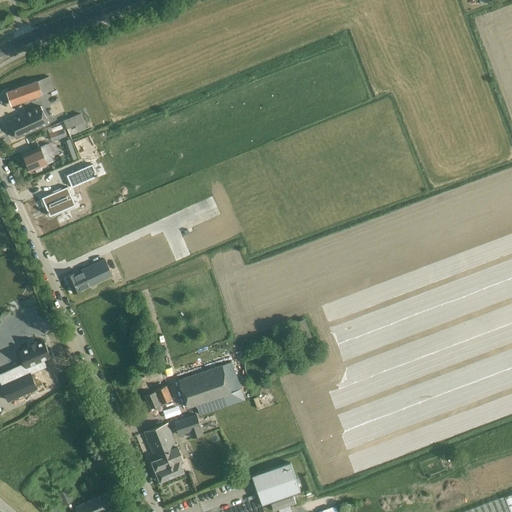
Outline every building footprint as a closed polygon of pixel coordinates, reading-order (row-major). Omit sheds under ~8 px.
[(11,105),(43,94),(53,90),(48,76),(7,91),(11,105)] [(14,135),(15,138),(49,122),(41,106),(8,122),(9,124),(14,135)] [(63,118),(66,128),(73,126),(75,132),(86,129),(81,113),(63,118)] [(63,128),(49,133),(52,141),(66,136),(63,128)] [(30,171),(47,163),(53,161),(46,144),(23,154),(30,171)] [(66,174),(71,186),(97,175),(92,164),(66,174)] [(67,186),(42,198),(50,215),(75,204),(67,186)] [(73,293),(112,275),(104,258),(81,269),(82,272),(75,275),(74,272),(66,276),(73,293)] [(23,299),(8,305),(12,317),(27,311),(23,299)] [(304,318),(291,324),(302,351),(315,345),(304,318)] [(31,371),(10,380),(16,393),(42,381),(37,369),(42,367),(39,360),(58,352),(50,336),(43,339),(42,337),(35,340),(36,342),(27,346),(32,358),(26,361),(31,371)] [(0,378),(15,372),(7,350),(0,352),(0,378)] [(257,380),(259,380),(261,380),(264,379),(266,378),(268,377),(270,375),(271,373),(272,371),(273,368),(273,366),(273,363),(272,361),(271,358),(270,356),(268,355),(266,353),(264,352),(261,352),(259,351),(257,352),(254,352),(252,353),(250,355),(248,356),(247,358),(246,361),(245,363),(245,366),(245,368),(246,371),(247,373),(248,375),(250,377),(252,378),(254,379),(257,380)] [(187,408),(196,405),(200,416),(245,400),(232,362),(222,365),(222,364),(177,379),(187,408)] [(0,411),(4,421),(21,414),(9,385),(0,388),(0,411)] [(166,385),(155,390),(161,404),(172,399),(166,385)] [(154,391),(144,396),(150,409),(160,404),(154,391)] [(174,422),(178,434),(188,431),(191,438),(202,434),(200,427),(201,427),(197,414),(174,422)] [(155,456),(156,458),(151,461),(160,481),(184,471),(179,461),(183,459),(177,445),(176,444),(167,423),(144,432),(154,456),(155,456)] [(262,505),(300,491),(308,489),(303,476),(296,478),(290,462),(251,476),(262,505)] [(61,470),(49,476),(54,486),(66,480),(61,470)] [(67,488),(57,492),(63,505),(73,500),(67,488)] [(106,511),(117,506),(109,490),(74,507),(76,510),(75,510),(76,511),(106,511)] [(511,511),(511,494),(466,511),(511,511)]
